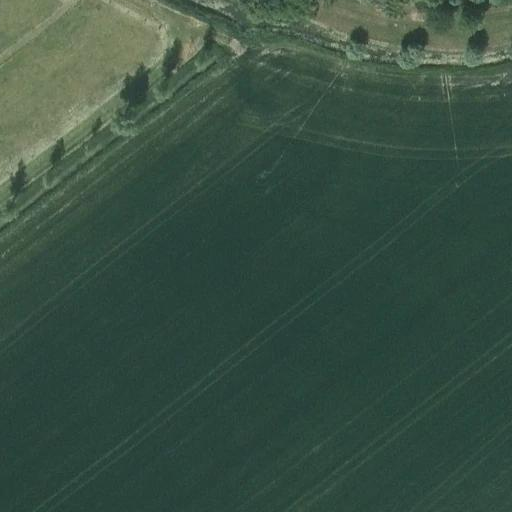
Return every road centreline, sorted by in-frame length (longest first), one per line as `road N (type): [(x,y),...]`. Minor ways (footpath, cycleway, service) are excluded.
road 1 (track): [(0,263),(258,60),(369,88),(468,94),(511,87)]
road 2 (track): [(511,27),(431,34),(321,14)]
road 3 (track): [(123,0),(258,60)]
